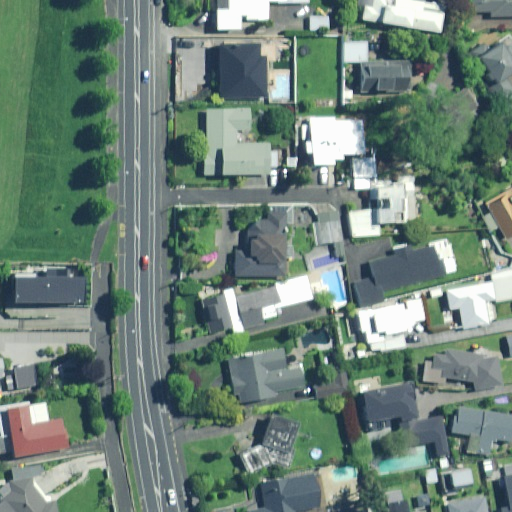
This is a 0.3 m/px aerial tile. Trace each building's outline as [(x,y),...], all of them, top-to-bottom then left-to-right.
[(236,31),(236,25),(241,25),(241,31),(255,31),(255,21),(266,21),(266,1),(308,2),(307,0),(208,0),(209,10),(213,10),(213,31),(236,31)] [(405,1),(404,0),(354,0),(354,5),(363,6),(361,21),(440,34),(444,7),(405,1)] [(511,17),(511,0),(472,0),(473,13),(489,12),(489,18),(511,17)] [(329,17),(309,17),(309,31),(330,31),(329,17)] [(262,96),(261,43),(218,44),(219,97),(262,96)] [(406,63),(367,63),(366,43),(342,43),(342,64),(360,64),(360,95),(373,95),(373,91),(407,91),(406,63)] [(511,110),(511,86),(507,78),(511,74),(511,43),(502,50),(497,43),(473,58),(491,87),(506,114),(511,110)] [(480,107),(452,66),(428,82),(455,123),(480,107)] [(353,91),(342,91),(342,101),(353,101),(353,91)] [(246,144),(247,131),(247,111),(204,110),(203,174),(266,176),(266,167),(278,167),(278,152),(269,152),(269,144),(246,144)] [(357,154),(357,121),(333,120),(333,117),(305,117),(305,125),(300,125),(300,138),(304,138),(304,141),(296,141),(296,151),(304,152),(304,163),(321,164),(321,159),(331,159),(331,154),(357,154)] [(369,177),(370,158),(347,157),(347,177),(369,177)] [(414,180),(366,182),(368,210),(344,213),(348,237),(377,236),(376,224),(406,223),(405,200),(414,200),(414,180)] [(511,233),(511,183),(480,202),(487,214),(479,218),(487,232),(494,228),(501,240),(511,233)] [(292,213),(284,212),(264,212),(264,220),(243,231),(242,261),(235,261),(235,279),(245,279),(245,277),(282,278),(283,259),(295,260),(296,246),(283,246),(284,224),(292,224),(292,213)] [(321,245),(333,243),(335,259),(345,257),(340,212),(333,213),(318,215),(321,245)] [(442,276),(458,272),(448,238),(427,244),(407,250),(406,245),(393,249),(395,256),(368,264),(372,279),(352,285),(359,307),(381,301),(379,294),(442,276)] [(66,270),(40,269),(39,279),(9,278),(9,303),(82,305),(82,280),(66,279),(66,270)] [(511,298),(511,295),(508,271),(488,275),(489,281),(440,289),(443,311),(455,309),(459,330),(485,325),(482,304),(511,298)] [(314,299),(307,273),(199,302),(208,334),(231,328),(232,333),(264,325),(262,320),(277,316),(275,309),(314,299)] [(403,347),(400,334),(408,323),(422,321),(418,299),(357,311),(361,331),(363,331),(365,344),(368,343),(370,353),(403,347)] [(511,356),(511,336),(501,338),(504,358),(511,356)] [(479,358),(479,354),(441,350),(440,356),(429,355),(427,369),(439,370),(438,379),(469,382),(472,392),(499,386),(493,355),(479,358)] [(286,372),(282,351),(227,361),(236,404),(273,397),(272,392),(299,387),(295,370),(286,372)] [(0,392),(14,390),(9,362),(0,363),(0,392)] [(359,395),(364,423),(395,417),(396,422),(410,420),(404,386),(359,395)] [(511,414),(511,413),(450,406),(446,435),(463,437),(461,453),(484,456),(486,440),(509,442),(511,414)] [(30,426),(26,407),(3,411),(11,458),(68,448),(63,420),(30,426)] [(266,417),(260,446),(239,456),(248,476),(270,465),(286,469),(296,424),(266,417)] [(437,418),(407,423),(411,446),(428,443),(431,457),(443,455),(437,418)] [(294,511),(327,507),(321,469),(258,480),(263,509),(247,511),(294,511)] [(465,485),(463,471),(442,474),(444,488),(465,485)] [(511,511),(511,474),(500,477),(508,510),(498,511),(511,511)] [(0,511),(57,511),(56,501),(42,503),(23,475),(0,491),(0,511)] [(481,511),(479,498),(443,505),(443,511),(481,511)] [(403,511),(401,501),(385,505),(386,511),(403,511)]
